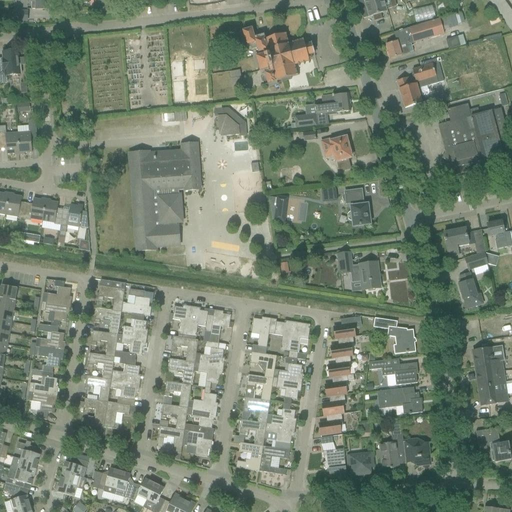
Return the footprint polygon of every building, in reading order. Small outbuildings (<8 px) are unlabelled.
[(48,0),(31,0),(32,4),(32,10),(36,10),(48,10),(48,0)] [(113,11),(113,0),(94,0),(94,10),(113,11)] [(391,0),(363,0),(369,18),(373,17),(374,22),(382,19),(380,14),(386,12),(386,10),(396,7),(393,0),(391,0)] [(498,0),(492,5),(495,10),(505,3),(503,0),(498,0)] [(495,10),(499,15),(509,8),(505,3),(495,10)] [(435,6),(413,8),(415,21),(437,18),(435,6)] [(499,15),(502,20),(511,12),(509,8),(499,15)] [(13,21),(27,21),(27,12),(13,12),(13,21)] [(511,12),(502,20),(508,27),(511,24),(511,12)] [(497,17),(488,21),(490,27),(499,23),(497,17)] [(413,44),(444,35),(440,20),(409,29),(394,33),(396,42),(385,45),(390,60),(410,54),(409,53),(413,52),(410,44),(413,44)] [(219,23),(209,25),(210,30),(216,29),(217,36),(221,36),(219,23)] [(370,33),(383,32),(383,24),(370,25),(370,33)] [(303,41),(303,38),(301,39),(302,41),(298,42),(298,40),(296,40),(297,42),(293,43),(292,41),(291,42),(292,44),(288,45),(287,41),(289,40),(288,39),(286,40),(285,35),(287,35),(287,34),(279,36),(278,34),(269,36),(270,38),(265,40),(264,35),(254,38),(252,29),(242,31),(243,34),(240,35),(243,45),(246,44),(246,46),(250,45),(252,50),(257,48),(258,53),(264,51),(264,54),(255,57),(259,72),(264,71),(264,73),(267,84),(268,84),(268,87),(277,85),(276,82),(282,80),(282,82),(291,80),(291,78),(299,76),(298,75),(296,75),(295,71),(297,70),(297,69),(295,70),(294,66),(298,65),(298,67),(299,66),(299,64),(303,63),(303,65),(304,65),(304,63),(308,62),(308,64),(310,64),(309,61),(311,61),(312,59),(311,56),(310,56),(314,55),(311,44),(307,45),(308,44),(307,42),(305,40),(303,41)] [(461,47),(458,37),(446,41),(449,51),(461,47)] [(0,60),(0,84),(7,84),(6,77),(20,75),(21,74),(20,65),(19,66),(17,51),(3,52),(4,60),(0,60)] [(408,79),(397,82),(399,90),(405,109),(418,105),(421,104),(417,90),(428,87),(438,84),(443,82),(437,63),(430,66),(428,61),(424,62),(425,67),(412,71),(414,78),(408,80),(408,79)] [(229,72),(232,90),(243,88),(240,71),(229,72)] [(350,112),(348,94),(333,96),(334,103),(314,105),(315,115),(327,114),(327,116),(336,115),(335,113),(350,112)] [(17,113),(30,112),(29,104),(17,105),(17,113)] [(491,111),(479,115),(471,117),(469,111),(467,105),(447,110),(450,122),(438,126),(444,151),(445,153),(442,159),(443,159),(446,161),(447,162),(451,177),(453,176),(481,169),(484,168),(498,164),(511,160),(511,153),(507,135),(505,126),(500,109),(491,112),(491,111)] [(246,137),(245,123),(229,109),(214,111),(214,114),(216,114),(216,118),(217,118),(218,131),(221,130),(225,134),(225,137),(239,136),(239,138),(246,137)] [(478,109),(469,111),(471,117),(479,115),(478,109)] [(175,123),(187,122),(186,112),(175,113),(175,123)] [(317,127),(316,118),(304,119),(303,116),(294,117),(296,130),(317,127)] [(29,133),(18,134),(19,155),(24,155),(24,154),(32,153),(32,147),(38,147),(36,121),(28,121),(29,133)] [(257,129),(257,133),(273,131),(272,125),(266,126),(266,128),(257,129)] [(19,155),(18,134),(6,134),(5,126),(0,126),(0,139),(6,139),(7,155),(15,154),(15,156),(19,155)] [(316,141),(315,131),(302,133),(304,142),(316,141)] [(346,138),(333,142),(332,139),(320,142),(325,159),(334,156),(335,162),(337,162),(339,172),(350,170),(347,159),(351,158),(348,145),(348,143),(347,140),(346,139),(346,138)] [(149,153),(129,154),(130,175),(131,175),(137,252),(156,251),(156,248),(180,246),(178,227),(176,227),(176,224),(182,223),(180,196),(179,196),(178,191),(185,191),(185,192),(190,191),(200,190),(196,144),(181,145),(182,152),(149,155),(149,153)] [(252,174),(259,172),(257,164),(250,165),(252,174)] [(323,203),(337,201),(335,188),(321,190),(323,203)] [(361,190),(351,192),(344,192),(346,204),(352,204),(353,207),(351,207),(352,213),(349,214),(348,215),(348,220),(350,221),(353,221),(353,227),(370,224),(367,205),(362,206),(362,202),(363,202),(361,190)] [(0,214),(6,216),(9,194),(5,193),(4,194),(0,193),(0,214)] [(14,195),(9,194),(6,216),(17,218),(17,219),(24,220),(25,214),(19,213),(21,197),(14,196),(14,195)] [(42,222),(46,200),(41,199),(41,201),(33,199),(31,215),(25,214),(24,220),(30,221),(30,220),(42,222)] [(58,204),(51,202),(51,201),(46,200),(42,222),(54,224),(54,225),(60,226),(61,220),(56,219),(58,204)] [(88,229),(87,213),(82,212),(83,206),(78,205),(78,207),(70,205),(67,221),(61,220),(60,226),(61,226),(60,232),(66,233),(67,226),(79,228),(88,229)] [(487,225),(489,237),(495,235),(497,243),(496,243),(497,249),(511,245),(511,240),(510,232),(504,234),(501,222),(487,225)] [(468,246),(466,234),(465,229),(443,234),(448,257),(458,255),(457,252),(456,248),(468,246)] [(472,233),(476,254),(485,253),(483,241),(481,231),(472,233)] [(44,238),(43,244),(52,246),(53,240),(44,238)] [(81,240),(79,251),(89,252),(89,242),(81,240)] [(376,263),(359,265),(360,268),(352,269),(352,266),(351,263),(350,253),(337,255),(340,274),(349,273),(350,273),(351,283),(361,282),(362,291),(379,289),(376,263)] [(484,253),(464,259),(468,271),(488,265),(484,253)] [(288,263),(281,264),(282,272),(289,271),(288,263)] [(471,281),(469,274),(459,277),(462,284),(458,285),(463,300),(464,300),(465,304),(463,307),(467,309),(484,304),(480,293),(476,295),(472,281),(471,281)] [(100,286),(97,301),(103,302),(103,298),(114,300),(112,311),(112,312),(121,313),(123,304),(125,290),(126,284),(113,282),(112,288),(100,286)] [(1,286),(0,291),(0,297),(15,300),(18,289),(1,286)] [(43,294),(42,303),(71,307),(72,298),(70,298),(71,290),(58,288),(57,296),(43,294)] [(123,304),(121,313),(132,314),(144,316),(150,317),(151,308),(149,308),(150,300),(144,299),(145,293),(129,290),(128,296),(135,297),(134,305),(123,304)] [(0,309),(13,312),(15,300),(0,297),(0,309)] [(42,303),(40,311),(45,311),(45,312),(49,313),(48,321),(48,322),(51,322),(51,327),(58,328),(59,322),(66,323),(67,316),(69,316),(71,307),(42,303)] [(174,307),(172,320),(180,321),(178,335),(178,338),(187,339),(191,308),(183,306),(182,309),(174,307)] [(191,308),(187,339),(195,341),(196,338),(198,326),(206,327),(205,332),(211,333),(213,317),(207,316),(208,312),(200,311),(200,309),(191,308)] [(0,321),(11,323),(13,312),(0,309),(0,321)] [(96,309),(94,323),(99,324),(100,320),(103,321),(104,319),(111,320),(109,334),(118,336),(118,335),(118,332),(121,313),(112,312),(112,311),(96,309)] [(210,336),(209,343),(212,343),(218,344),(221,327),(229,328),(231,316),(223,315),(223,312),(214,311),(213,317),(211,333),(210,336)] [(122,333),(122,336),(147,340),(148,331),(146,330),(147,322),(143,322),(144,316),(132,314),(131,320),(134,320),(133,329),(123,327),(122,333)] [(253,319),(251,334),(259,336),(259,339),(257,347),(252,346),(251,353),(265,355),(266,349),(269,335),(271,320),(262,318),(261,321),(253,319)] [(357,329),(357,328),(356,318),(340,320),(340,321),(343,321),(344,326),(333,328),(335,340),(340,339),(353,337),(353,338),(355,337),(354,329),(357,329)] [(385,330),(386,321),(375,319),(373,328),(385,330)] [(271,320),(269,335),(282,337),(280,351),(289,352),(293,323),(285,322),(284,324),(276,323),(276,320),(271,320)] [(0,332),(9,334),(11,323),(0,321),(0,332)] [(289,352),(288,358),(297,360),(297,358),(298,352),(299,344),(307,346),(308,341),(310,328),(309,328),(309,325),(293,323),(289,352)] [(388,327),(387,337),(390,337),(395,338),(396,346),(393,346),(394,355),(406,354),(415,353),(414,343),(413,340),(414,339),(413,330),(407,331),(407,330),(388,327)] [(93,331),(91,346),(96,347),(97,343),(100,343),(100,341),(108,343),(105,356),(105,357),(114,358),(115,358),(115,352),(117,340),(118,336),(109,334),(93,331)] [(0,344),(7,346),(9,334),(0,332),(0,344)] [(36,344),(35,348),(64,352),(65,343),(63,343),(64,335),(58,334),(51,333),(51,334),(50,341),(41,340),(37,339),(36,344)] [(115,352),(115,358),(120,359),(133,361),(134,355),(142,356),(143,348),(145,348),(147,340),(122,336),(121,341),(121,345),(130,346),(129,354),(115,352)] [(173,337),(171,352),(176,353),(177,349),(180,349),(180,347),(188,348),(185,362),(195,364),(196,355),(198,341),(195,341),(187,339),(178,338),(173,337)] [(354,348),(353,338),(353,337),(340,339),(341,345),(330,347),(332,359),(337,359),(337,358),(350,357),(352,357),(351,348),(354,348)] [(196,355),(195,364),(199,364),(223,368),(225,359),(222,359),(223,351),(218,350),(219,344),(218,344),(212,343),(209,343),(205,342),(205,348),(210,349),(209,357),(203,356),(200,355),(196,355)] [(35,350),(34,356),(38,356),(38,357),(47,359),(46,367),(44,366),(43,372),(46,372),(52,373),(53,368),(59,369),(60,360),(63,361),(64,352),(35,348),(35,350)] [(487,350),(473,352),(476,376),(478,388),(481,406),(496,404),(507,402),(506,395),(504,383),(504,381),(503,372),(501,361),(502,361),(500,348),(491,349),(487,350)] [(251,353),(249,368),(255,368),(255,365),(259,365),(259,363),(266,364),(264,378),(273,380),(273,379),(274,371),(276,357),(265,355),(251,353)] [(89,354),(87,369),(92,369),(93,366),(96,366),(97,364),(104,365),(102,379),(111,381),(111,380),(112,372),(114,364),(114,358),(105,357),(105,356),(89,354)] [(351,363),(350,357),(337,358),(337,359),(338,365),(327,366),(329,379),(334,378),(347,376),(349,376),(348,368),(351,367),(351,363)] [(274,371),(273,379),(302,384),(303,375),(301,374),(302,366),(296,365),(297,360),(288,358),(286,358),(285,364),(289,365),(288,373),(274,371)] [(112,372),(111,380),(140,385),(141,376),(139,376),(140,367),(133,366),(133,361),(120,359),(119,365),(125,365),(124,373),(112,372)] [(170,360),(167,374),(173,375),(173,371),(177,372),(177,370),(184,371),(182,385),(191,386),(193,372),(195,364),(185,362),(170,360)] [(418,371),(417,364),(386,367),(385,361),(368,363),(369,371),(381,370),(382,377),(387,377),(388,387),(417,384),(416,371),(418,371)] [(195,364),(193,372),(200,373),(207,374),(205,388),(210,389),(211,383),(218,384),(220,376),(222,377),(223,368),(199,364),(195,364)] [(30,384),(29,393),(32,393),(57,397),(58,388),(56,388),(57,380),(51,379),(52,373),(46,372),(45,378),(43,386),(34,385),(30,384)] [(348,386),(348,382),(354,381),(353,375),(349,376),(347,376),(334,378),(335,384),(325,385),(326,398),(331,397),(344,395),(347,395),(345,387),(348,386)] [(248,376),(245,398),(253,399),(255,385),(263,387),(261,401),(270,402),(272,388),(273,380),(264,378),(248,376)] [(86,377),(84,391),(89,392),(90,388),(93,389),(93,387),(101,388),(99,402),(107,403),(108,403),(109,397),(110,389),(111,381),(102,379),(86,377)] [(273,380),(272,388),(285,390),(284,398),(283,404),(290,405),(291,399),(297,400),(298,392),(300,392),(302,384),(273,379),(273,380)] [(111,381),(110,389),(121,391),(120,399),(118,399),(117,404),(123,405),(124,400),(135,401),(136,393),(138,394),(140,385),(111,380),(111,381)] [(166,382),(164,397),(169,398),(170,394),(173,394),(173,392),(181,393),(179,407),(179,408),(188,409),(189,401),(191,386),(182,385),(166,382)] [(189,401),(188,409),(192,409),(216,413),(218,404),(215,404),(217,396),(209,395),(210,389),(205,388),(203,402),(193,401),(193,402),(189,401)] [(420,405),(419,394),(403,395),(403,389),(377,392),(379,410),(402,407),(403,415),(422,413),(421,405),(420,405)] [(29,393),(27,402),(31,402),(30,410),(37,411),(36,418),(46,421),(48,413),(52,414),(53,405),(56,406),(57,397),(32,393),(29,393)] [(346,406),(344,395),(331,397),(332,403),(322,405),(323,417),(328,417),(328,416),(341,414),(341,415),(344,414),(343,406),(346,406)] [(245,398),(242,413),(248,413),(248,410),(259,411),(257,423),(266,425),(266,424),(268,416),(270,402),(261,401),(253,399),(245,398)] [(82,419),(81,425),(104,428),(107,403),(99,402),(85,399),(83,409),(96,410),(95,418),(88,417),(87,420),(82,419)] [(107,403),(104,428),(118,430),(119,425),(115,424),(116,414),(129,415),(130,406),(123,405),(117,404),(108,403),(107,403)] [(268,416),(266,424),(271,425),(295,429),(296,420),(294,419),(295,411),(290,411),(290,405),(283,404),(283,409),(281,418),(272,416),(268,416)] [(163,405),(160,419),(166,420),(166,416),(170,417),(170,415),(177,416),(175,430),(184,432),(184,431),(187,416),(188,409),(179,408),(179,407),(163,405)] [(188,409),(187,416),(191,416),(191,418),(200,419),(199,427),(192,426),(191,432),(204,434),(205,429),(212,430),(213,421),(215,422),(216,413),(192,409),(188,409)] [(341,434),(340,425),(343,425),(341,415),(341,414),(328,416),(328,417),(329,422),(319,424),(321,437),(341,434)] [(397,454),(404,453),(403,442),(400,420),(390,421),(392,444),(379,445),(380,451),(377,452),(378,459),(381,459),(382,469),(390,468),(390,469),(399,468),(397,454)] [(241,421),(239,435),(244,436),(245,432),(248,433),(249,431),(256,432),(254,446),(263,447),(265,433),(266,425),(257,423),(241,421)] [(266,425),(265,433),(276,435),(275,443),(280,444),(290,445),(291,437),(294,437),(295,429),(271,425),(266,424),(266,425)] [(368,425),(360,425),(361,434),(369,433),(368,425)] [(159,427),(156,447),(161,448),(163,439),(166,439),(167,437),(174,439),(171,458),(180,461),(182,446),(184,432),(175,430),(159,427)] [(497,429),(486,431),(476,432),(480,460),(486,463),(494,462),(494,464),(511,461),(511,464),(511,463),(511,450),(510,451),(508,443),(500,444),(497,429)] [(184,432),(182,446),(186,447),(196,448),(195,456),(207,458),(208,450),(211,450),(212,441),(203,440),(204,434),(191,432),(189,432),(184,431),(184,432)] [(332,437),(330,437),(320,439),(321,445),(333,443),(332,437)] [(415,441),(403,442),(404,453),(405,464),(405,463),(417,462),(418,466),(430,465),(427,444),(415,445),(415,441)] [(35,448),(26,445),(18,443),(16,449),(23,451),(20,461),(37,466),(40,456),(33,454),(35,448)] [(237,462),(236,469),(245,470),(259,472),(263,447),(254,446),(240,443),(238,453),(251,454),(250,461),(246,460),(245,463),(237,462)] [(9,448),(3,446),(0,456),(0,457),(5,459),(9,448)] [(263,447),(259,472),(273,474),(285,476),(286,471),(274,469),(270,468),(272,458),(288,460),(290,451),(276,449),(263,447)] [(343,450),(333,451),(323,452),(323,451),(322,451),(323,462),(322,462),(323,464),(324,464),(324,470),(328,470),(329,479),(347,477),(343,449),(343,450)] [(373,468),(372,458),(372,454),(347,457),(348,467),(355,466),(356,476),(370,475),(370,468),(373,468)] [(83,478),(86,469),(88,463),(73,458),(72,465),(65,463),(62,473),(80,478),(80,477),(83,478)] [(34,476),(37,466),(20,461),(17,471),(34,476)] [(113,495),(120,472),(110,469),(108,476),(102,474),(98,490),(104,492),(104,493),(113,495)] [(32,486),(34,476),(17,471),(14,481),(10,479),(7,478),(5,484),(20,489),(23,490),(25,484),(32,486)] [(130,475),(120,472),(113,495),(123,498),(129,500),(134,484),(128,483),(130,475)] [(86,479),(83,478),(80,477),(80,478),(62,473),(59,483),(77,488),(82,489),(86,479)] [(98,490),(102,474),(96,473),(92,488),(98,490)] [(134,484),(129,500),(135,501),(137,497),(146,501),(154,484),(145,480),(141,487),(134,484)] [(74,498),(77,488),(59,483),(57,493),(74,498)] [(20,489),(9,485),(5,484),(3,491),(18,496),(20,489)] [(164,489),(154,484),(146,501),(145,504),(144,504),(143,508),(151,511),(159,511),(165,501),(159,499),(164,489)] [(166,511),(179,511),(185,501),(181,499),(182,498),(175,494),(170,504),(165,501),(159,511),(166,511)] [(27,496),(17,499),(10,501),(13,511),(30,506),(27,496)] [(188,503),(185,501),(179,511),(192,511),(196,505),(189,501),(188,503)] [(72,511),(73,511),(83,511),(86,509),(80,503),(72,511)]
